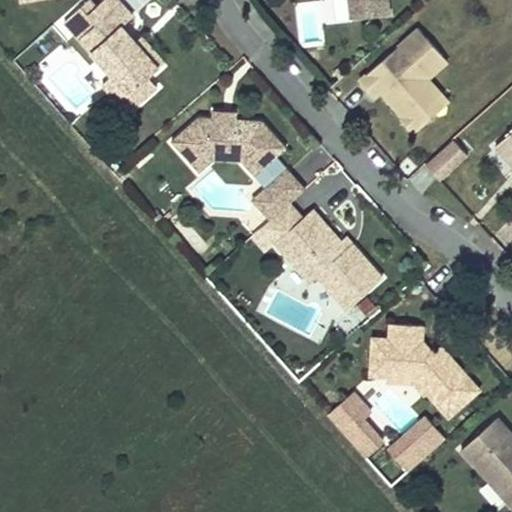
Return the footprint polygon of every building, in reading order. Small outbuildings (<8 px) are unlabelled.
[(123,96),(154,69),(130,43),(116,27),(127,18),(111,0),(100,0),(82,16),(91,26),(75,40),(107,77),(123,96)] [(127,0),(135,10),(146,0),(127,0)] [(304,44),(324,40),(320,25),(335,22),(330,0),(314,0),(295,4),(304,44)] [(344,0),(347,24),(385,20),(382,0),(344,0)] [(438,62),(414,34),(355,86),(368,101),(378,92),(382,97),(378,100),(411,138),(431,120),(422,111),(435,99),(423,85),(421,76),(438,62)] [(154,69),(159,64),(136,38),(130,43),(154,69)] [(438,62),(421,76),(423,85),(443,67),(438,62)] [(123,96),(107,77),(97,86),(113,105),(123,96)] [(444,109),(435,99),(422,111),(431,120),(444,109)] [(204,123),(227,124),(228,117),(204,115),(204,123)] [(227,124),(204,123),(189,122),(162,146),(182,169),(201,153),(207,160),(227,161),(232,166),(256,192),(250,197),(259,207),(251,214),(261,224),(296,194),(267,161),(277,152),(253,126),(227,124)] [(511,134),(491,153),(511,176),(511,175),(511,134)] [(434,182),(462,157),(449,142),(421,167),(434,182)] [(207,160),(201,153),(182,169),(190,178),(205,165),(232,166),(227,161),(207,160)] [(259,207),(250,197),(243,205),(251,214),(259,207)] [(308,220),(270,253),(306,294),(312,288),(342,322),(379,289),(349,254),(342,259),(308,220)] [(423,357),(412,345),(413,330),(381,328),(380,344),(364,343),(362,380),(379,381),(380,374),(406,375),(420,392),(416,395),(438,421),(468,394),(440,360),(435,364),(426,354),(423,357)] [(406,375),(380,374),(379,381),(379,385),(405,387),(414,397),(416,395),(420,392),(406,375)] [(365,414),(372,408),(353,387),(326,411),(365,455),(385,437),(365,414)] [(385,446),(407,470),(445,435),(423,411),(385,446)] [(511,446),(489,420),(453,453),(480,483),(490,475),(500,486),(499,504),(505,511),(509,511),(511,509),(511,446)] [(480,483),(499,504),(500,486),(490,475),(480,483)]
